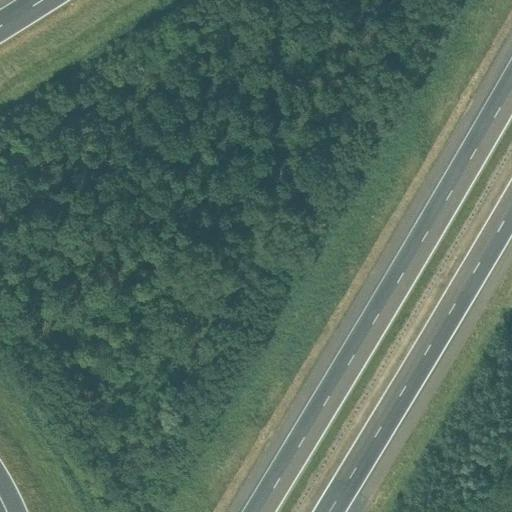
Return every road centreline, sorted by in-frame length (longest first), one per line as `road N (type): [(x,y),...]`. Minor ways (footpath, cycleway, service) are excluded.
road 1 (motorway): [(511,85),(258,511)]
road 2 (motorway): [(328,511),(511,204)]
